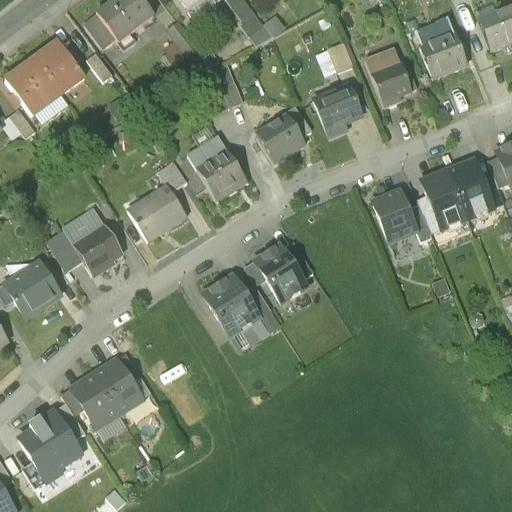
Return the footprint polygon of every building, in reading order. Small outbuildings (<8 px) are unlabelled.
[(136,0),(120,0),(95,19),(116,47),(152,21),(136,0)] [(173,0),(187,17),(209,0),(173,0)] [(259,26),(243,0),(225,0),(224,1),(244,35),(259,26)] [(449,0),(453,9),(468,3),(467,0),(449,0)] [(511,51),(511,18),(510,14),(476,28),(490,60),(511,51)] [(467,75),(453,41),(420,55),(434,88),(467,75)] [(83,83),(56,48),(33,66),(60,101),(83,83)] [(352,77),(343,53),(326,60),(336,84),(352,77)] [(189,62),(198,81),(210,75),(201,56),(189,62)] [(60,101),(33,66),(5,87),(31,122),(60,101)] [(416,99),(404,69),(371,83),(385,117),(403,109),(401,105),(416,99)] [(217,88),(229,118),(243,112),(228,75),(214,80),(217,88)] [(229,118),(217,88),(197,96),(209,126),(229,118)] [(362,126),(349,97),(313,113),(328,148),(347,140),(344,134),(362,126)] [(287,122),(256,141),(273,168),(303,150),(300,144),(310,139),(302,125),(299,120),(289,126),(287,122)] [(244,186),(217,142),(188,160),(187,160),(188,162),(214,204),(244,186)] [(511,152),(495,160),(497,165),(508,192),(511,203),(511,152)] [(497,165),(486,170),(490,182),(496,197),(508,192),(497,165)] [(472,168),(446,179),(465,227),(491,217),(479,187),(472,168)] [(165,194),(171,203),(187,193),(172,170),(143,189),(152,203),(165,194)] [(446,179),(420,189),(426,204),(440,237),(465,227),(446,179)] [(490,182),(479,187),(491,217),(502,212),(496,197),(490,182)] [(171,203),(165,194),(152,203),(126,219),(147,252),(186,227),(171,203)] [(398,198),(371,209),(388,251),(415,240),(405,217),(398,198)] [(440,237),(426,204),(415,208),(417,212),(429,242),(440,237)] [(417,212),(405,217),(415,240),(419,250),(430,245),(429,242),(417,212)] [(126,265),(94,220),(64,242),(96,286),(126,265)] [(305,295),(279,252),(253,269),(280,311),(305,295)] [(38,270),(3,293),(13,309),(13,310),(14,313),(15,312),(24,326),(59,303),(38,270)] [(258,325),(231,283),(202,302),(228,344),(258,325)] [(138,382),(124,361),(115,367),(128,388),(138,382)] [(141,407),(115,367),(93,381),(118,421),(141,407)] [(118,421),(93,381),(70,396),(83,417),(95,436),(118,421)] [(83,417),(70,396),(60,402),(65,410),(73,423),(83,417)] [(53,417),(72,447),(84,440),(73,423),(65,410),(53,417)] [(72,447),(53,417),(28,433),(31,437),(17,446),(45,489),(60,480),(58,476),(81,461),(72,447)] [(0,470),(0,493),(1,495),(11,488),(0,470)] [(0,511),(11,511),(1,495),(0,493),(0,511)]
